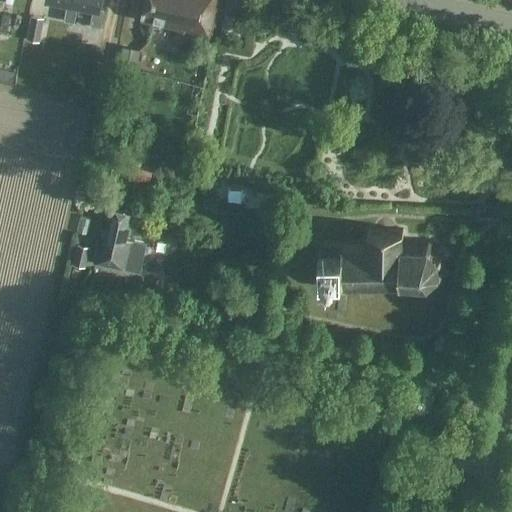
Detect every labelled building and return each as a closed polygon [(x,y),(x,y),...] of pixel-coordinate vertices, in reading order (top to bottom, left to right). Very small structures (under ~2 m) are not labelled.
[(74,22),(77,4),(72,3),(72,0),(57,0),(67,2),(63,20),(74,22)] [(72,0),(72,3),(77,4),(93,7),(89,25),(100,27),(103,8),(99,7),(100,0),(72,0)] [(212,39),(220,0),(144,0),(141,18),(184,27),(182,32),(212,39)] [(244,16),(224,13),(221,32),(240,36),(244,16)] [(303,31),(306,17),(288,13),(285,27),(303,31)] [(26,39),(40,41),(44,17),(30,15),(26,39)] [(140,49),(123,46),(118,71),(136,74),(140,49)] [(497,203),(485,202),(484,208),(477,207),(476,214),(496,215),(497,203)] [(94,261),(125,268),(140,272),(146,242),(126,238),(132,211),(110,207),(105,228),(101,227),(94,261)] [(436,255),(428,246),(431,240),(428,239),(425,245),(414,245),(414,238),(411,238),(411,245),(402,245),(402,228),(366,229),(367,244),(319,245),(319,251),(318,251),(319,276),(319,286),(341,286),(345,286),(345,282),(355,282),(355,288),(359,288),(359,282),(370,282),(370,288),(373,288),(373,282),(383,282),(383,288),(386,288),(386,282),(397,282),(397,288),(401,288),(401,282),(409,282),(409,289),(412,289),(412,282),(424,282),(426,288),(429,287),(427,281),(436,273),(442,276),(443,273),(437,270),(437,258),(444,256),(443,253),(436,255)] [(73,264),(85,267),(89,247),(77,244),(73,264)] [(177,283),(157,278),(153,292),(173,298),(177,283)]
